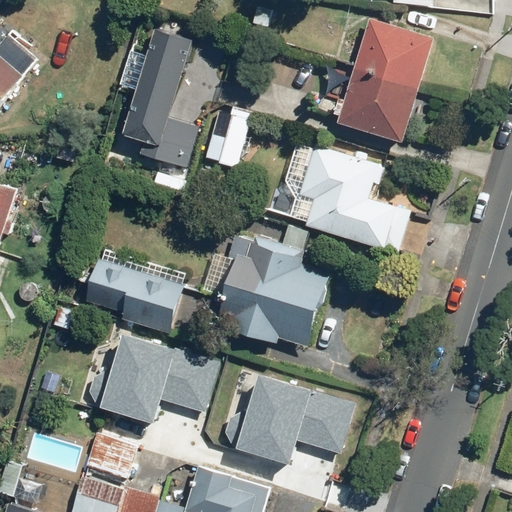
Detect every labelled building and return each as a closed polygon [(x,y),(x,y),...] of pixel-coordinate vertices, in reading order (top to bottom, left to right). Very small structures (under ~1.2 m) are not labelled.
[(369,14),(339,119),(406,138),(435,33),(369,14)] [(156,29),(125,133),(145,139),(140,153),(186,166),(198,127),(171,119),(194,40),(156,29)] [(0,107),(28,75),(0,51),(0,49),(2,47),(0,46),(0,107)] [(26,107),(32,131),(77,121),(70,96),(26,107)] [(217,110),(204,158),(238,167),(251,119),(217,110)] [(315,144),(300,194),(313,198),(306,222),(396,249),(408,210),(369,198),(379,163),(315,144)] [(0,180),(0,248),(20,186),(0,180)] [(239,259),(221,318),(232,321),(230,327),(280,342),(281,337),(312,346),(334,271),(307,263),(311,251),(253,234),(251,240),(234,235),(228,256),(239,259)] [(99,260),(87,300),(123,311),(121,318),(170,332),(184,285),(99,260)] [(93,390),(100,404),(162,421),(168,401),(211,413),(226,359),(131,333),(121,371),(110,368),(101,372),(93,390)] [(232,430),(239,445),(302,462),(308,442),(351,453),(366,400),(271,374),(261,412),(249,409),(240,413),(232,430)] [(103,408),(86,465),(130,478),(147,421),(103,408)] [(7,458),(0,483),(0,491),(14,495),(24,462),(7,458)] [(262,511),(270,486),(234,476),(234,473),(199,463),(187,506),(160,498),(161,494),(125,484),(124,486),(84,474),(73,511),(262,511)] [(53,511),(16,501),(12,511),(53,511)]
